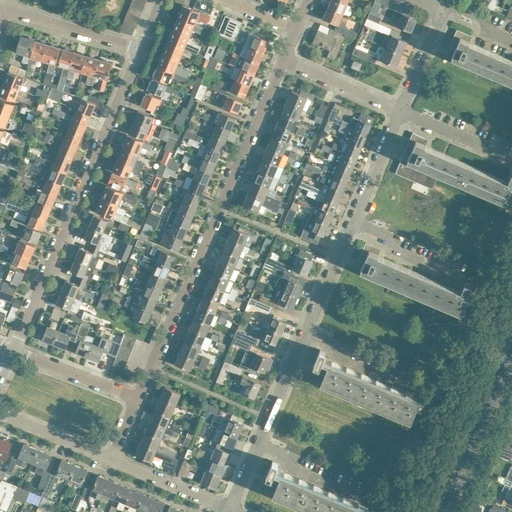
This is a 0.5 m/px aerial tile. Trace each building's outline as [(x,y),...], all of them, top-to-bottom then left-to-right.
[(343,14),(347,4),(337,0),(330,0),(327,8),(343,14)] [(391,9),(394,0),(387,0),(385,6),(391,9)] [(396,11),(400,0),(394,0),(391,9),(396,11)] [(401,13),(406,2),(401,0),(400,0),(396,11),(401,13)] [(142,12),(144,6),(132,1),(130,7),(142,12)] [(407,16),(412,4),(406,2),(401,13),(407,16)] [(499,13),(502,7),(495,4),(493,10),(499,13)] [(179,16),(178,17),(194,24),(196,19),(207,23),(210,16),(183,5),(181,11),(179,12),(178,14),(179,16)] [(139,17),(142,12),(130,7),(128,13),(139,17)] [(340,20),(343,14),(327,8),(323,18),(341,26),(339,32),(346,35),(355,39),(358,33),(344,27),(346,23),(340,20)] [(381,17),(369,12),(367,18),(378,23),(381,17)] [(137,23),(139,17),(128,13),(125,18),(137,23)] [(411,32),(416,19),(407,16),(401,13),(398,20),(397,19),(394,25),(411,32)] [(223,35),(231,18),(225,15),(218,32),(223,35)] [(203,28),(194,24),(178,17),(176,23),(174,23),(173,26),(174,28),(172,30),(189,37),(192,30),(200,34),(203,28)] [(135,29),(137,23),(125,18),(123,24),(135,29)] [(229,37),(236,20),(231,18),(223,35),(229,37)] [(391,28),(378,23),(367,18),(364,25),(388,35),(391,28)] [(242,22),(236,20),(229,37),(235,40),(242,22)] [(132,35),(135,29),(123,24),(120,32),(132,35)] [(346,35),(339,32),(331,29),(328,34),(318,30),(312,43),(330,50),(327,57),(335,61),(346,35)] [(168,41),(192,52),(197,54),(199,48),(186,43),(189,37),(172,30),(172,32),(170,32),(169,35),(170,36),(168,41)] [(511,63),(468,45),(469,42),(472,36),(457,30),(450,45),(455,47),(451,57),(511,83),(511,63)] [(249,33),(244,44),(264,52),(269,41),(249,33)] [(401,54),(407,42),(392,36),(387,48),(401,54)] [(28,64),(35,41),(21,37),(16,52),(24,55),(22,62),(28,64)] [(43,61),(48,45),(45,44),(44,42),(42,42),(40,42),(35,41),(31,57),(28,64),(28,67),(34,68),(36,59),(43,61)] [(192,52),(168,41),(165,47),(164,48),(163,50),(163,52),(162,54),(178,61),(181,54),(190,58),(192,52)] [(259,63),(264,52),(244,44),(239,55),(259,63)] [(53,74),(61,48),(55,47),(54,45),(52,45),(50,45),(48,45),(43,61),(49,63),(47,72),(53,74)] [(377,57),(354,47),(351,53),(375,63),(377,57)] [(396,67),(401,54),(387,48),(381,60),(396,67)] [(66,78),(73,52),(68,51),(68,49),(65,49),(64,49),(62,49),(58,65),(63,67),(57,89),(62,90),(64,84),(66,78)] [(81,73),(86,56),(84,55),(84,54),(81,53),(79,54),(73,52),(66,78),(72,79),(75,71),(81,73)] [(160,60),(157,66),(174,73),(182,77),(187,79),(190,72),(176,66),(178,61),(162,54),(162,56),(160,56),(159,59),(160,60)] [(95,76),(100,60),(94,58),(93,56),(90,55),(89,56),(86,56),(81,73),(88,75),(86,84),(92,85),(93,82),(95,76)] [(254,75),(259,63),(239,55),(235,66),(240,68),(254,75)] [(215,71),(219,60),(212,56),(210,60),(207,68),(215,71)] [(207,68),(210,60),(204,57),(199,68),(206,71),(207,68)] [(101,60),(100,60),(95,76),(93,82),(99,84),(97,89),(103,91),(111,63),(105,61),(104,59),(102,59),(101,60)] [(353,60),(351,64),(350,67),(359,71),(362,64),(353,60)] [(26,71),(11,65),(9,70),(24,77),(26,71)] [(174,73),(157,66),(153,77),(168,83),(170,78),(176,80),(176,81),(184,84),(187,79),(182,77),(174,73)] [(250,86),(254,75),(240,68),(235,79),(250,86)] [(25,83),(26,80),(8,73),(6,77),(5,78),(3,82),(4,83),(4,84),(20,90),(21,85),(24,86),(23,87),(27,89),(26,92),(36,96),(38,89),(29,85),(29,84),(25,83)] [(178,95),(180,91),(152,79),(147,90),(162,96),(165,90),(167,91),(178,95)] [(245,97),(250,86),(235,79),(230,91),(245,97)] [(219,85),(216,84),(213,89),(218,91),(224,94),(227,88),(225,88),(227,83),(221,81),(219,85)] [(1,90),(0,94),(0,95),(18,102),(21,95),(18,94),(20,90),(4,84),(4,85),(2,85),(1,89),(1,90)] [(75,95),(77,88),(64,84),(62,90),(64,91),(72,94),(75,95)] [(201,100),(207,87),(200,84),(198,88),(195,97),(201,100)] [(195,97),(198,88),(193,86),(190,95),(195,97)] [(54,100),(58,89),(52,87),(51,91),(48,97),(54,100)] [(43,91),(38,89),(36,96),(47,100),(48,97),(51,91),(44,88),(43,91)] [(242,102),(224,94),(218,91),(216,96),(225,100),(223,106),(237,113),(242,102)] [(292,91),(287,103),(302,109),(307,98),(292,91)] [(164,101),(161,99),(146,93),(141,105),(159,113),(164,101)] [(91,116),(95,104),(88,101),(75,95),(72,94),(70,98),(78,102),(77,102),(79,103),(76,110),(91,116)] [(101,99),(89,95),(88,101),(95,104),(99,105),(101,99)] [(0,112),(10,116),(12,110),(15,111),(17,106),(0,99),(0,112)] [(42,113),(45,104),(40,102),(36,111),(42,113)] [(282,114),(297,121),(302,109),(287,103),(282,114)] [(182,127),(190,110),(183,107),(180,114),(178,113),(174,123),(182,127)] [(86,127),(91,116),(76,110),(74,116),(72,115),(72,116),(54,108),(52,113),(56,114),(63,117),(70,120),(86,127)] [(371,125),(370,125),(374,118),(362,112),(358,120),(354,118),(351,119),(349,124),(335,118),(338,111),(333,109),(328,120),(341,126),(347,129),(353,131),(366,136),(371,125)] [(138,111),(134,122),(151,129),(153,125),(151,124),(153,118),(138,111)] [(8,122),(10,116),(0,112),(0,125),(9,129),(11,123),(8,122)] [(235,118),(221,112),(216,124),(230,130),(235,118)] [(292,132),(297,121),(282,114),(277,126),(292,132)] [(81,139),(86,127),(70,120),(68,125),(70,125),(67,132),(81,139)] [(149,135),(151,129),(134,122),(129,133),(144,140),(147,134),(149,135)] [(225,141),(230,130),(216,124),(212,135),(225,141)] [(287,144),(292,132),(277,126),(272,137),(287,144)] [(162,128),(160,133),(177,140),(179,135),(171,132),(172,132),(162,128)] [(0,142),(8,145),(11,138),(15,140),(17,134),(13,132),(12,134),(0,129),(0,142)] [(221,152),(225,141),(212,135),(209,140),(187,131),(184,136),(190,138),(221,152)] [(361,147),(366,136),(353,131),(348,142),(361,147)] [(76,150),(81,139),(67,132),(64,139),(62,138),(60,143),(76,150)] [(172,153),(177,140),(160,133),(158,138),(167,141),(164,149),(165,150),(172,153)] [(424,149),(425,146),(428,139),(412,133),(401,159),(438,174),(508,204),(511,195),(511,186),(510,185),(511,183),(511,173),(508,181),(511,183),(510,185),(424,149)] [(153,145),(128,135),(126,141),(124,141),(123,144),(123,146),(122,149),(138,155),(140,152),(144,154),(146,153),(148,150),(150,151),(153,145)] [(283,154),(287,144),(272,137),(267,148),(283,154)] [(216,163),(221,152),(190,138),(187,143),(199,148),(196,154),(202,157),(216,163)] [(310,147),(313,140),(308,138),(305,144),(310,147)] [(357,158),(361,147),(348,142),(344,153),(357,158)] [(71,161),(76,150),(60,143),(58,148),(60,148),(57,155),(71,161)] [(329,153),(331,148),(324,145),(322,150),(329,153)] [(278,166),(283,154),(267,148),(262,159),(278,166)] [(352,169),(357,158),(344,153),(338,150),(331,148),(329,153),(336,155),(333,161),(352,169)] [(138,155),(122,149),(122,150),(120,151),(119,153),(120,155),(118,160),(142,170),(144,164),(136,161),(138,155)] [(166,166),(171,153),(166,151),(161,163),(166,166)] [(38,156),(36,160),(43,163),(50,166),(66,173),(71,161),(57,155),(54,162),(52,161),(52,162),(38,156)] [(211,174),(216,163),(202,157),(200,162),(184,155),(182,161),(185,162),(187,163),(197,168),(211,174)] [(330,165),(333,158),(327,156),(324,163),(330,165)] [(21,165),(7,160),(3,159),(1,164),(19,171),(21,165)] [(180,164),(169,159),(166,166),(166,167),(177,172),(180,164)] [(273,177),(278,166),(262,159),(257,171),(273,177)] [(438,174),(401,159),(395,173),(432,189),(438,174)] [(142,170),(118,160),(116,165),(114,165),(113,168),(113,170),(113,171),(129,177),(131,172),(140,175),(142,170)] [(347,180),(352,169),(333,161),(330,168),(324,165),(322,170),(347,180)] [(206,185),(211,174),(197,168),(187,163),(185,162),(183,168),(195,173),(192,179),(206,185)] [(166,166),(161,163),(155,176),(161,178),(166,167),(166,166)] [(342,191),(347,180),(322,170),(307,163),(305,168),(320,174),(320,175),(326,178),(324,183),(342,191)] [(62,184),(66,173),(50,166),(48,172),(50,172),(47,178),(62,184)] [(300,176),(315,180),(317,174),(302,170),(300,176)] [(268,188),(273,177),(257,171),(253,182),(268,188)] [(137,183),(112,173),(111,174),(110,175),(109,177),(110,178),(107,184),(122,190),(124,184),(135,188),(137,183)] [(57,196),(62,184),(47,178),(44,185),(22,176),(21,181),(26,183),(33,186),(57,196)] [(161,178),(155,176),(150,188),(155,191),(161,178)] [(11,192),(16,179),(11,177),(6,190),(11,192)] [(202,196),(206,185),(192,179),(188,189),(202,196)] [(52,207),(57,196),(33,186),(26,183),(21,181),(19,180),(17,184),(32,190),(31,191),(38,194),(39,193),(41,194),(37,201),(52,207)] [(276,192),(268,188),(253,182),(248,193),(263,200),(284,209),(286,204),(274,198),(276,192)] [(338,202),(342,191),(324,183),(321,190),(301,182),(299,186),(309,190),(338,202)] [(197,207),(202,196),(188,189),(182,187),(177,185),(175,189),(180,192),(180,193),(185,195),(183,200),(197,207)] [(137,198),(107,186),(104,191),(103,192),(102,194),(102,195),(101,199),(118,206),(121,199),(134,205),(137,198)] [(151,200),(155,191),(150,188),(146,198),(151,200)] [(333,213),(338,202),(309,190),(307,196),(317,200),(317,199),(323,202),(320,208),(333,213)] [(284,209),(263,200),(248,193),(243,205),(258,212),(261,205),(282,214),(284,209)] [(23,209),(26,204),(11,197),(9,203),(23,209)] [(192,218),(197,207),(183,200),(178,198),(175,205),(169,202),(167,207),(173,209),(178,212),(192,218)] [(118,206),(101,199),(100,201),(98,202),(97,204),(98,206),(95,212),(121,222),(126,224),(129,218),(116,212),(118,206)] [(33,207),(31,212),(47,219),(52,207),(37,201),(35,208),(33,207)] [(302,201),(301,205),(313,210),(314,206),(302,201)] [(42,230),(47,219),(31,212),(23,209),(9,203),(7,202),(6,205),(6,207),(28,216),(28,217),(30,218),(28,224),(42,230)] [(333,213),(320,208),(314,206),(313,210),(310,217),(328,224),(333,213)] [(150,217),(159,217),(160,208),(151,208),(150,217)] [(187,229),(192,218),(178,212),(173,209),(171,214),(176,216),(176,217),(174,223),(187,229)] [(94,215),(89,227),(108,235),(113,223),(94,215)] [(328,224),(310,217),(304,228),(323,236),(328,224)] [(22,236),(36,243),(41,232),(13,220),(11,223),(16,226),(16,227),(24,230),(22,236)] [(127,233),(130,226),(121,222),(118,228),(127,233)] [(183,240),(187,229),(174,223),(169,234),(183,240)] [(148,238),(153,227),(145,224),(141,235),(148,238)] [(104,245),(108,235),(89,227),(83,239),(93,243),(91,248),(98,251),(102,243),(104,245)] [(243,246),(248,234),(233,228),(228,239),(243,246)] [(178,251),(183,240),(169,234),(164,245),(178,251)] [(265,255),(271,240),(266,237),(260,252),(265,255)] [(14,238),(9,248),(30,257),(35,246),(20,240),(14,238)] [(255,250),(249,248),(243,246),(228,239),(223,250),(238,257),(241,251),(253,256),(255,250)] [(125,262),(132,245),(124,242),(117,258),(125,262)] [(377,258),(378,255),(381,249),(366,242),(359,258),(364,260),(360,270),(461,314),(468,297),(463,295),(464,292),(467,294),(471,285),(465,282),(461,291),(464,292),(463,295),(377,258)] [(25,268),(30,257),(9,248),(2,245),(0,249),(13,255),(10,262),(25,268)] [(96,257),(98,251),(91,248),(90,252),(80,248),(75,259),(92,267),(95,268),(99,258),(96,257)] [(170,268),(175,256),(156,248),(153,254),(151,259),(157,261),(170,268)] [(234,268),(238,257),(223,250),(218,261),(234,268)] [(312,261),(295,253),(289,266),(289,267),(290,267),(307,274),(312,261)] [(105,255),(102,263),(114,267),(117,259),(105,255)] [(149,265),(151,259),(144,256),(141,262),(149,265)] [(289,266),(267,257),(265,263),(273,267),(274,266),(288,272),(290,267),(289,267),(289,266)] [(95,268),(92,267),(75,259),(70,271),(80,275),(78,280),(85,283),(85,282),(87,283),(95,286),(98,280),(91,277),(95,268)] [(166,278),(170,268),(151,259),(149,265),(154,267),(152,272),(166,278)] [(229,279),(234,268),(218,261),(214,273),(229,279)] [(129,275),(134,264),(128,262),(123,273),(129,275)] [(285,278),(288,272),(274,266),(273,267),(265,263),(262,268),(285,278)] [(0,277),(18,285),(23,272),(9,266),(6,273),(0,270),(0,277)] [(161,289),(166,278),(152,272),(147,284),(161,289)] [(224,291),(229,280),(229,279),(214,273),(209,284),(216,287),(224,291)] [(251,279),(249,279),(246,287),(251,289),(255,280),(251,279)] [(302,285),(288,279),(287,281),(280,280),(277,288),(283,290),(297,296),(302,285)] [(82,290),(85,283),(78,280),(76,284),(66,280),(61,292),(74,298),(81,300),(84,291),(82,290)] [(0,297),(11,302),(17,287),(3,282),(1,287),(0,290),(0,297)] [(156,301),(161,289),(147,284),(142,294),(156,301)] [(219,302),(224,291),(216,287),(209,284),(204,295),(219,302)] [(292,309),(297,296),(283,290),(281,297),(276,295),(274,300),(261,295),(259,300),(272,306),(276,308),(278,303),(292,309)] [(76,312),(80,301),(74,298),(61,292),(56,304),(76,312)] [(151,311),(156,301),(142,294),(137,305),(151,311)] [(214,313),(219,302),(204,295),(199,307),(214,313)] [(101,314),(107,299),(101,296),(95,312),(101,314)] [(269,313),(272,306),(259,300),(259,301),(250,297),(247,304),(269,313)] [(146,322),(151,311),(137,305),(133,316),(146,322)] [(64,317),(66,313),(66,312),(55,307),(51,318),(59,321),(60,316),(64,317)] [(210,324),(214,313),(199,307),(194,318),(210,324)] [(9,311),(4,327),(11,329),(15,313),(9,311)] [(85,311),(84,314),(81,318),(83,319),(100,324),(102,318),(85,311)] [(81,324),(83,319),(81,318),(73,315),(71,320),(81,324)] [(115,326),(125,327),(125,316),(116,316),(115,326)] [(265,321),(263,325),(282,333),(286,322),(273,317),(270,323),(265,321)] [(205,336),(210,324),(194,318),(189,329),(205,336)] [(54,344),(59,331),(55,329),(58,323),(50,320),(42,340),(54,344)] [(69,339),(74,341),(77,333),(76,332),(79,325),(77,324),(76,327),(62,322),(59,331),(54,344),(65,349),(69,339)] [(87,357),(94,339),(85,336),(87,330),(86,326),(81,324),(77,333),(74,341),(79,343),(75,353),(87,357)] [(276,345),(282,333),(263,325),(260,324),(259,327),(257,326),(255,330),(257,331),(255,336),(263,339),(263,340),(276,345)] [(120,345),(122,339),(124,334),(111,329),(107,339),(95,334),(94,339),(87,357),(99,362),(102,352),(115,357),(116,355),(118,350),(120,345)] [(200,347),(205,336),(189,329),(185,340),(200,347)] [(234,337),(236,338),(251,345),(255,346),(258,340),(236,331),(234,337)] [(136,339),(124,334),(122,339),(134,344),(136,339)] [(251,345),(236,338),(233,344),(249,350),(251,345)] [(134,344),(122,339),(120,345),(132,349),(134,344)] [(195,358),(200,347),(185,340),(180,352),(195,358)] [(132,349),(120,345),(118,350),(130,354),(132,349)] [(130,354),(118,350),(116,355),(128,359),(130,354)] [(329,363),(330,361),(323,358),(326,352),(320,350),(313,366),(319,368),(319,367),(326,370),(321,383),(410,421),(416,406),(421,408),(421,409),(425,400),(424,400),(419,398),(418,401),(329,363)] [(190,370),(195,358),(180,352),(175,364),(190,370)] [(250,366),(265,372),(267,372),(270,365),(268,365),(270,359),(256,353),(250,366)] [(128,359),(116,355),(115,357),(114,360),(125,365),(128,359)] [(125,365),(114,360),(112,366),(123,370),(125,365)] [(240,375),(242,369),(224,361),(216,382),(222,384),(227,373),(223,372),(225,369),(240,375)] [(239,391),(242,393),(254,398),(260,383),(242,376),(239,382),(245,384),(245,386),(242,385),(239,391)] [(175,404),(180,393),(165,387),(160,398),(175,404)] [(175,404),(160,398),(155,410),(170,416),(175,404)] [(219,409),(216,407),(207,403),(204,410),(217,415),(219,409)] [(177,419),(170,416),(155,410),(150,421),(165,427),(165,428),(171,430),(177,433),(181,434),(183,429),(174,425),(177,419)] [(193,426),(197,417),(192,415),(188,424),(193,426)] [(218,427),(223,429),(238,435),(242,424),(228,418),(225,425),(220,423),(218,427)] [(161,438),(165,428),(165,427),(150,421),(145,432),(161,438)] [(192,439),(196,430),(190,427),(186,437),(192,439)] [(233,448),(238,435),(223,429),(218,427),(217,427),(212,439),(233,448)] [(158,445),(161,438),(145,432),(141,443),(173,457),(174,454),(169,452),(170,450),(158,445)] [(188,448),(192,439),(186,437),(183,445),(188,448)] [(0,457),(4,459),(11,444),(0,439),(0,457)] [(173,457),(141,443),(136,455),(151,462),(153,455),(166,461),(166,460),(170,462),(168,469),(174,471),(179,460),(173,457)] [(33,463),(38,449),(24,444),(18,460),(12,457),(6,472),(12,475),(16,464),(24,467),(27,460),(33,463)] [(216,447),(211,457),(226,463),(230,453),(216,447)] [(511,450),(505,447),(501,456),(510,460),(511,455),(511,450)] [(45,471),(52,455),(38,449),(33,463),(38,465),(35,472),(43,475),(38,486),(44,489),(51,474),(45,471)] [(221,476),(226,463),(211,457),(205,455),(204,459),(200,467),(221,476)] [(69,479),(75,465),(62,460),(56,474),(69,479)] [(215,489),(221,476),(200,467),(184,461),(178,473),(186,476),(189,469),(204,475),(200,483),(215,489)] [(282,475),(283,472),(276,469),(278,463),(273,461),(266,477),(271,479),(272,478),(279,481),(273,494),(315,511),(376,511),(377,511),(376,511),(372,509),(371,511),(282,475)] [(82,485),(88,471),(75,465),(69,479),(82,485)] [(56,476),(51,474),(44,489),(41,496),(44,497),(48,499),(54,484),(53,483),(56,476)] [(101,501),(110,480),(98,475),(92,489),(98,492),(95,498),(101,501)] [(0,511),(6,511),(13,497),(17,487),(17,486),(2,480),(0,484),(0,511)] [(115,499),(121,485),(110,480),(101,501),(106,503),(109,496),(115,499)] [(126,503),(132,490),(121,485),(115,499),(120,501),(117,508),(123,510),(126,503)] [(25,502),(29,492),(17,487),(13,497),(25,502)] [(511,487),(509,487),(502,504),(511,508),(511,487)] [(133,511),(134,511),(137,508),(142,494),(132,490),(126,503),(130,505),(128,510),(133,511)] [(77,509),(81,500),(82,497),(76,494),(71,507),(77,509)] [(147,511),(154,499),(142,494),(137,508),(142,510),(141,511),(147,511)] [(50,511),(55,502),(48,499),(44,497),(39,508),(47,511),(50,511)] [(161,511),(165,504),(154,499),(147,511),(161,511)] [(85,502),(81,500),(77,509),(84,511),(87,505),(85,502)]
